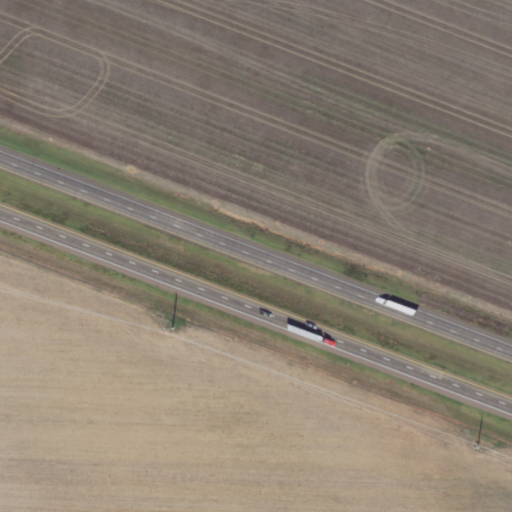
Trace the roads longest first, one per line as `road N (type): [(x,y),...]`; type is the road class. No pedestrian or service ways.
road 1 (trunk): [(511,350),(0,155)]
road 2 (trunk): [(0,219),(511,414)]
